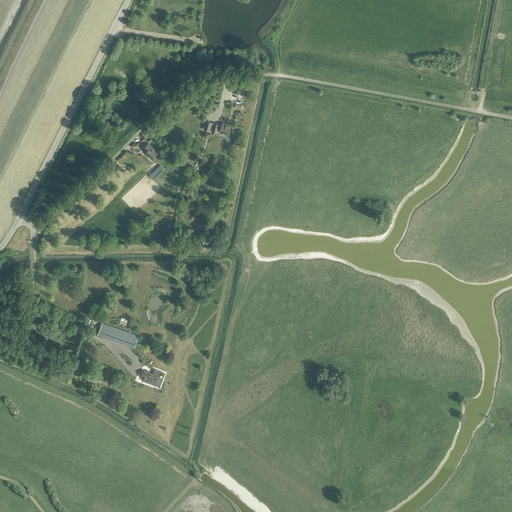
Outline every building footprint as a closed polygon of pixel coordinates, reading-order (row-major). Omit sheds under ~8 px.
[(209,129),(212,130),(212,131),(216,133),(217,130),(220,130),(220,131),(228,134),(231,124),(229,124),(229,125),(222,123),(221,126),(218,125),(219,124),(214,123),(214,124),(211,123),(211,122),(207,121),(204,129),(209,131),(209,129)] [(147,155),(151,159),(158,153),(148,143),(143,148),(146,151),(144,153),(147,155)] [(157,177),(165,169),(161,165),(158,167),(160,169),(154,174),(157,177)] [(98,335),(134,348),(138,336),(102,323),(98,335)] [(143,380),(155,384),(158,377),(144,371),(141,377),(144,378),(143,380)]
